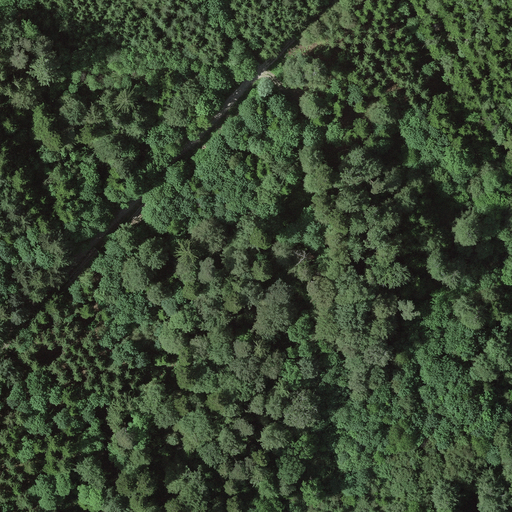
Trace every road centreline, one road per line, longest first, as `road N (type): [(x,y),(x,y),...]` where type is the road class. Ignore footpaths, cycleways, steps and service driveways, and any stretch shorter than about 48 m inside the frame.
road 1 (track): [(0,336),(224,108)]
road 2 (track): [(224,108),(335,0)]
